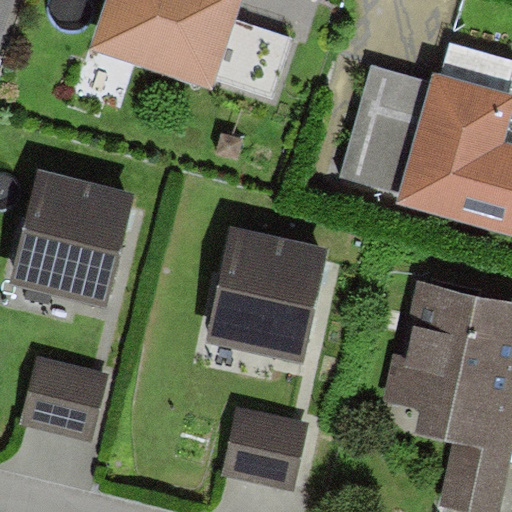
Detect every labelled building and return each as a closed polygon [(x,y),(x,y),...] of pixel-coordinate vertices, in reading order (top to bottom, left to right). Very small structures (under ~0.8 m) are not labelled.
[(0,0),(0,54),(18,0),(0,0)] [(278,104),(298,44),(234,22),(241,0),(113,0),(95,57),(214,97),(219,84),(278,104)] [(402,192),(432,87),(375,71),(345,176),(402,192)] [(432,87),(402,192),(398,208),(511,238),(511,147),(510,147),(511,137),(511,96),(435,76),(432,87)] [(42,174),(11,291),(107,317),(133,221),(139,200),(42,174)] [(235,235),(209,346),(304,367),(325,275),(329,257),(235,235)] [(511,299),(414,278),(387,401),(419,408),(413,433),(456,442),(443,503),(485,511),(501,511),(511,465),(511,299)] [(109,375),(43,359),(27,424),(92,441),(109,375)] [(309,427),(239,411),(225,477),(295,492),(309,427)]
